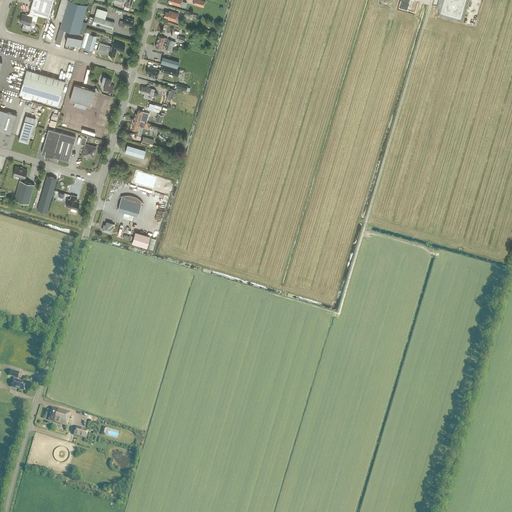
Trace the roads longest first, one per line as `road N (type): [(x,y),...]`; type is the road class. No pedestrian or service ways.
road 1 (tertiary): [(5,511),(101,181)]
road 2 (unclassified): [(133,73),(0,34)]
